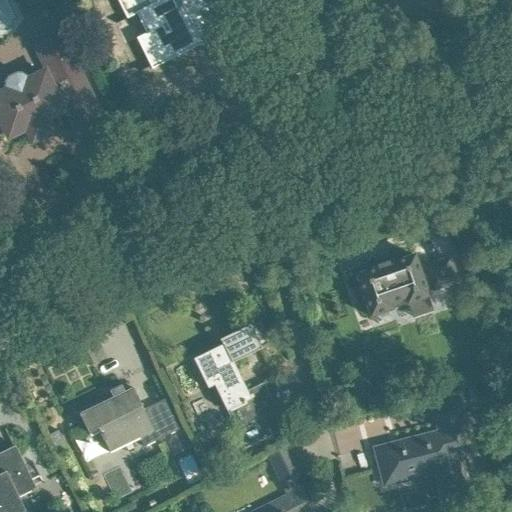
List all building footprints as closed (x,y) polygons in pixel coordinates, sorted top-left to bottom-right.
[(59,0),(36,0),(41,9),(59,0)] [(211,4),(209,0),(122,0),(119,2),(127,18),(127,19),(137,14),(147,34),(137,38),(150,65),(151,66),(152,69),(192,50),(190,46),(199,41),(201,45),(203,44),(189,15),(211,4)] [(61,36),(49,42),(38,48),(49,71),(27,81),(25,78),(21,75),(17,75),(10,78),(7,82),(7,87),(9,90),(0,94),(0,132),(6,130),(9,137),(27,128),(30,133),(48,124),(46,119),(68,109),(70,114),(94,102),(61,36)] [(458,282),(450,258),(425,266),(426,269),(420,270),(415,255),(393,263),(392,262),(378,267),(379,268),(357,275),(371,317),(393,310),(391,304),(406,299),(408,304),(409,304),(413,317),(432,311),(428,297),(429,297),(427,291),(433,289),(433,290),(458,282)] [(223,345),(194,359),(203,377),(208,389),(214,386),(227,411),(234,424),(237,430),(269,414),(279,433),(287,429),(264,382),(247,391),(233,363),(272,344),(260,321),(220,340),(223,345)] [(132,388),(132,389),(81,414),(81,413),(80,414),(89,433),(98,429),(108,449),(138,434),(144,447),(179,430),(164,399),(144,409),(133,388),(132,388)] [(443,501),(468,494),(458,454),(471,451),(457,397),(432,404),(439,432),(375,448),(384,486),(410,479),(407,467),(432,461),(443,501)] [(0,453),(0,511),(25,511),(18,497),(35,489),(27,472),(28,471),(16,446),(15,447),(6,429),(5,429),(14,447),(0,453)] [(59,431),(49,435),(55,447),(65,443),(59,431)] [(290,444),(272,452),(265,456),(280,485),(285,483),(290,493),(252,511),(310,511),(314,510),(303,488),(309,485),(304,474),(290,444)]
